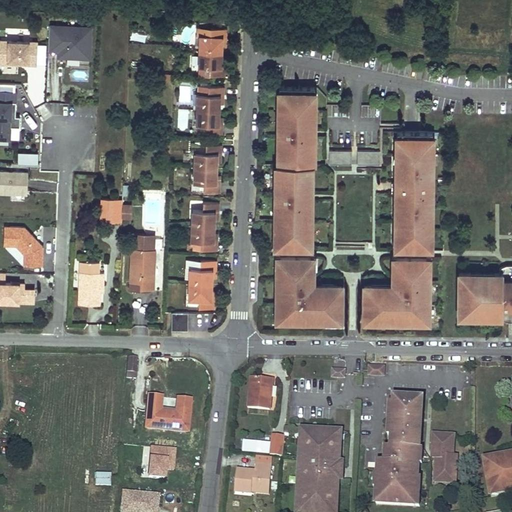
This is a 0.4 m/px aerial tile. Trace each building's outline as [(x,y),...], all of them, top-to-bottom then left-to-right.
[(59,50),(58,56),(90,58),(91,26),(49,24),(48,43),(59,43),(59,50)] [(201,35),(200,50),(222,51),(222,45),(222,36),(226,37),(226,28),(198,26),(198,35),(201,35)] [(0,39),(0,62),(20,64),(20,60),(28,61),(27,64),(37,64),(37,41),(0,39)] [(209,67),(209,75),(224,76),(225,66),(221,66),(221,58),(222,51),(200,50),(199,66),(209,67)] [(196,74),(209,75),(209,67),(199,66),(196,66),(196,74)] [(219,103),(220,94),(223,95),(224,85),(209,85),(208,93),(198,93),(197,109),(219,110),(219,103)] [(312,135),(312,129),(314,129),(315,116),(312,116),(312,108),(315,108),(315,100),(312,100),(312,94),(315,94),(315,86),(279,86),(279,93),(281,93),(281,100),(279,100),(279,117),(281,117),(281,127),(279,127),(278,150),(281,149),(281,163),(278,163),(276,163),(276,184),(278,184),(278,191),(276,192),(276,200),(278,200),(278,210),(275,210),(275,234),(278,234),(277,246),(309,247),(309,239),(309,219),(309,212),(309,199),(309,192),(309,184),(311,184),(312,164),(312,150),(314,150),(314,135),(312,135)] [(0,132),(10,133),(10,126),(19,126),(20,116),(15,116),(11,116),(11,101),(16,101),(16,91),(0,90),(0,132)] [(218,124),(219,116),(219,110),(197,109),(197,124),(207,125),(206,133),(221,134),(222,125),(218,124)] [(431,190),(432,161),(430,161),(430,153),(432,153),(432,144),(430,144),(430,137),(399,137),(399,143),(397,143),(397,153),(399,153),(399,161),(397,161),(396,181),(391,181),(392,187),(396,187),(396,192),(396,237),(398,237),(398,248),(429,248),(429,237),(431,237),(431,216),(429,216),(429,207),(431,207),(431,198),(429,198),(429,190),(431,190)] [(217,161),(217,152),(221,153),(221,143),(206,143),(206,151),(195,151),(195,167),(217,168),(217,161)] [(352,164),(352,150),(329,149),(329,164),(352,164)] [(380,164),(380,150),(357,150),(357,164),(380,164)] [(37,155),(18,155),(18,164),(37,165),(37,155)] [(216,182),(216,174),(217,168),(195,167),(194,182),(204,182),(204,191),(219,191),(219,183),(216,182)] [(0,171),(0,192),(27,193),(28,172),(13,171),(12,176),(9,176),(9,171),(0,171)] [(114,221),(115,198),(101,198),(101,220),(114,221)] [(122,204),(122,198),(115,198),(114,221),(121,221),(122,217),(122,204)] [(214,219),(215,211),(218,211),(218,202),(203,201),(203,210),(193,209),(192,224),(214,225),(214,219)] [(130,217),(131,204),(122,204),(122,217),(130,217)] [(213,240),(214,232),(214,225),(192,224),(191,240),(201,240),(201,249),(216,250),(217,241),(213,240)] [(4,226),(4,245),(16,245),(24,253),(24,265),(42,265),(43,246),(24,227),(4,226)] [(154,289),(156,249),(153,249),(153,247),(154,237),(134,237),(133,237),(133,248),(132,248),(131,281),(141,282),(140,288),(154,289)] [(201,249),(201,240),(191,240),(188,240),(188,249),(201,249)] [(341,318),(341,284),(333,284),(333,287),(326,287),(313,287),(313,284),(313,268),(311,267),(311,257),(279,256),(279,266),(277,266),(277,280),(279,280),(279,290),(277,290),(277,314),(282,314),(282,319),(306,320),(306,317),(314,317),(314,319),(327,320),(327,318),(341,318)] [(428,315),(428,291),(426,291),(426,282),(429,282),(429,268),(426,268),(427,258),(396,257),(396,268),(393,268),(393,285),(393,288),(379,288),(372,287),(372,284),(364,284),(364,318),(378,318),(378,320),(391,320),(391,318),(399,318),(399,321),(423,321),(423,315),(428,315)] [(212,269),(216,269),(216,260),(201,259),(200,268),(190,267),(189,283),(211,284),(212,277),(212,269)] [(100,291),(101,280),(103,280),(104,272),(99,272),(99,261),(84,261),(84,271),(79,271),(78,303),(100,304),(100,291)] [(501,267),(500,268),(500,273),(511,272),(511,264),(509,264),(506,265),(503,266),(501,267)] [(0,272),(0,300),(24,302),(24,289),(25,283),(5,283),(5,272),(0,272)] [(511,272),(500,273),(459,272),(458,317),(499,317),(511,317),(511,272)] [(211,299),(211,290),(211,284),(189,283),(189,298),(199,299),(199,307),(214,308),(214,299),(211,299)] [(24,289),(24,302),(34,302),(35,289),(24,289)] [(188,329),(188,312),(171,311),(171,329),(188,329)] [(135,379),(137,357),(128,357),(126,378),(135,379)] [(383,375),(384,368),(370,367),(370,375),(383,375)] [(345,378),(345,370),(333,370),(332,377),(345,378)] [(270,397),(271,387),(273,387),(274,379),(251,377),(248,408),(270,410),(271,397),(270,397)] [(187,432),(190,400),(177,399),(176,413),(160,412),(162,397),(149,396),(146,429),(187,432)] [(176,413),(177,399),(162,397),(160,412),(176,413)] [(421,449),(423,398),(394,397),(394,403),(393,415),(393,416),(397,416),(397,421),(393,421),(393,424),(392,436),(392,447),(386,447),(385,461),(379,461),(378,476),(379,475),(379,488),(377,488),(376,504),(416,506),(416,498),(417,499),(418,496),(418,491),(416,491),(417,476),(419,476),(419,464),(418,464),(419,449),(421,449)] [(336,479),(337,462),(339,462),(340,440),(334,440),(334,432),(309,430),(309,438),(302,438),(302,460),(299,459),(297,479),(300,479),(303,479),(302,484),(300,484),(299,506),(305,507),(304,511),(329,511),(330,508),(336,508),(338,479),(336,479)] [(283,456),(285,436),(272,435),(271,443),(270,454),(270,455),(283,456)] [(453,455),(454,436),(434,435),(433,454),(437,455),(436,473),(440,473),(439,482),(455,483),(457,455),(453,455)] [(256,453),(257,442),(244,440),(243,452),(256,453)] [(270,454),(271,443),(257,442),(256,453),(270,454)] [(166,470),(167,461),(174,461),(175,449),(151,447),(148,477),(165,479),(166,470)] [(511,453),(499,456),(499,460),(485,462),(490,491),(504,489),(505,492),(511,491),(511,453)] [(123,454),(121,480),(135,482),(138,455),(123,454)] [(271,465),(272,458),(257,456),(256,464),(271,465)] [(270,491),(272,465),(271,465),(256,464),(255,471),(237,469),(235,491),(252,493),(252,488),(255,488),(255,490),(270,491)] [(112,486),(112,474),(97,473),(97,486),(112,486)] [(156,511),(159,495),(123,491),(120,511),(156,511)]
